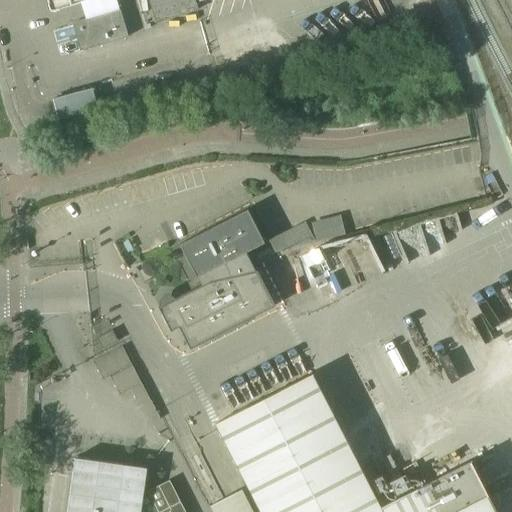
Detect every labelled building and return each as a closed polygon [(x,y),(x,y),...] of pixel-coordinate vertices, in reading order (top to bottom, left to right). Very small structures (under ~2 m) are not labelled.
[(46,0),(50,14),(96,0),(46,0)] [(148,0),(155,22),(196,10),(194,2),(200,0),(148,0)] [(119,10),(71,24),(79,51),(127,37),(119,10)] [(91,89),(53,99),(55,110),(58,119),(97,109),(94,100),(91,89)] [(170,332),(178,328),(189,349),(274,306),(256,271),(254,271),(245,252),(264,243),(246,209),(178,244),(195,278),(197,277),(201,285),(157,307),(170,332)] [(342,216),(313,219),(315,239),(345,235),(342,216)] [(274,252),(314,242),(304,222),(268,240),(274,252)] [(111,331),(96,338),(102,349),(117,341),(111,331)] [(93,360),(103,379),(109,375),(119,393),(143,381),(123,344),(93,360)] [(311,375),(218,423),(215,424),(259,511),(495,511),(469,461),(379,508),(311,375)] [(184,511),(169,481),(126,502),(119,489),(122,465),(74,458),(65,511),(184,511)]
